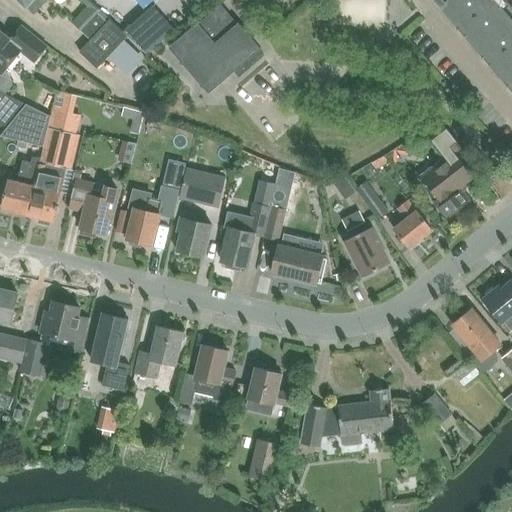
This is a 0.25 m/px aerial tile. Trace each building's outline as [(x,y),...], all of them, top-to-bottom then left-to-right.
[(14,0),(25,10),(26,9),(34,16),(48,0),(47,0),(14,0)] [(511,6),(506,0),(447,0),(440,6),(511,89),(511,6)] [(221,7),(173,49),(210,92),(233,72),(239,78),(264,57),(221,7)] [(91,40),(80,53),(97,69),(107,59),(123,41),(127,38),(110,21),(107,24),(96,14),(93,11),(78,27),(91,40)] [(22,27),(12,40),(0,30),(0,72),(0,73),(4,69),(19,50),(34,62),(46,47),(22,27)] [(0,121),(6,126),(24,104),(5,94),(0,91),(0,121)] [(31,144),(44,147),(51,117),(25,105),(0,136),(31,144)] [(76,135),(80,118),(71,115),(54,111),(49,128),(76,135)] [(423,134),(443,160),(432,169),(438,176),(427,185),(441,201),(436,205),(449,221),(472,202),(466,195),(470,192),(464,185),(474,178),(457,156),(463,151),(440,121),(423,134)] [(52,222),(54,223),(61,193),(69,195),(75,173),(71,172),(80,136),(76,135),(49,128),(42,157),(28,216),(41,219),(40,224),(51,227),(52,222)] [(123,141),(118,161),(131,164),(136,144),(123,141)] [(26,185),(10,181),(4,210),(28,216),(42,157),(33,157),(31,163),(23,160),(20,174),(28,176),(26,185)] [(160,182),(177,187),(184,162),(167,157),(160,182)] [(182,201),(219,210),(227,179),(190,170),(182,201)] [(70,196),(74,197),(71,210),(86,213),(82,229),(83,229),(82,232),(84,235),(92,237),(96,235),(96,232),(107,235),(118,190),(106,187),(103,199),(91,196),(94,184),(81,181),(83,173),(76,171),(70,196)] [(357,193),(346,177),(331,181),(345,201),(357,193)] [(256,203),(271,207),(277,184),(261,180),(256,203)] [(357,191),(378,220),(388,213),(366,184),(357,191)] [(136,210),(128,240),(153,247),(161,215),(174,218),(181,191),(163,187),(159,201),(150,199),(152,193),(133,188),(128,208),(136,210)] [(276,196),(273,207),(284,210),(287,199),(276,196)] [(264,237),(271,207),(256,203),(253,203),(249,218),(229,213),(226,228),(230,229),(221,262),(226,263),(225,267),(240,271),(241,267),(247,268),(255,235),(264,237)] [(406,222),(395,231),(410,250),(432,233),(410,203),(399,212),(406,222)] [(265,238),(279,241),(286,211),(284,210),(273,207),(265,238)] [(365,223),(359,212),(342,221),(348,231),(365,223)] [(178,253),(205,260),(213,228),(182,220),(179,234),(182,235),(178,253)] [(364,279),(390,266),(373,231),(347,244),(364,279)] [(273,275),(317,286),(324,258),(280,247),(273,275)] [(505,323),(511,317),(511,284),(511,283),(500,291),(498,288),(482,301),(502,325),(505,323)] [(0,320),(10,323),(18,294),(0,289),(0,320)] [(70,340),(68,351),(81,354),(89,319),(77,316),(79,308),(54,302),(50,321),(44,320),(41,333),(70,340)] [(115,312),(114,316),(103,313),(91,361),(107,365),(102,386),(124,391),(130,366),(118,363),(129,320),(125,319),(126,315),(115,312)] [(471,312),(453,327),(482,362),(500,347),(471,312)] [(137,374),(149,377),(157,379),(161,363),(176,366),(183,334),(158,328),(152,356),(140,353),(135,374),(137,374)] [(0,358),(21,364),(27,340),(0,333),(0,358)] [(21,372),(35,375),(43,345),(28,341),(21,372)] [(186,374),(180,402),(192,405),(195,396),(228,404),(236,372),(224,369),(228,353),(203,347),(196,376),(186,374)] [(511,350),(503,358),(511,370),(511,350)] [(460,383),(472,367),(458,356),(445,372),(460,383)] [(248,399),(289,409),(292,396),(277,393),(281,376),(256,370),(248,399)] [(306,404),(299,443),(320,447),(322,436),(341,434),(341,436),(363,433),(394,430),(390,390),(371,392),(373,403),(327,408),(306,404)] [(440,423),(453,413),(436,392),(423,403),(440,423)] [(190,410),(179,408),(176,420),(187,422),(190,410)] [(12,417),(22,420),(24,411),(14,409),(12,417)] [(250,475),(272,481),(280,447),(258,442),(250,475)]
